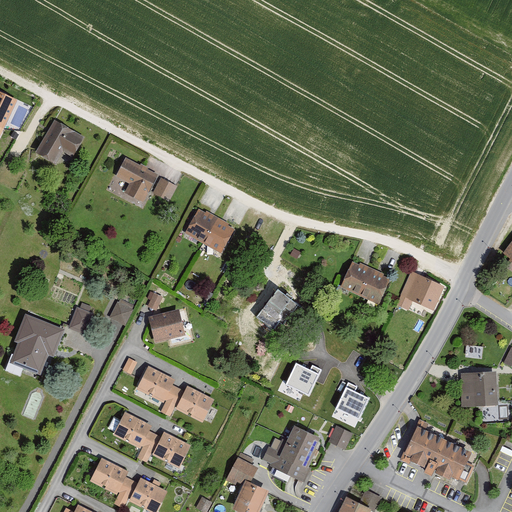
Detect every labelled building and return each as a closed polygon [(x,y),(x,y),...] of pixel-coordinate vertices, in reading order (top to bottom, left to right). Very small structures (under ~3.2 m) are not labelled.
[(0,139),(18,102),(0,93),(0,139)] [(84,139),(56,121),(35,154),(54,166),(63,153),(72,159),(84,139)] [(157,177),(126,160),(116,178),(129,185),(125,194),(143,204),(157,177)] [(162,176),(154,191),(170,200),(178,184),(162,176)] [(235,231),(199,211),(185,235),(221,255),(235,231)] [(511,243),(503,256),(511,262),(511,243)] [(391,281),(353,264),(342,288),(380,306),(391,281)] [(445,287),(411,274),(400,297),(433,313),(445,287)] [(302,311),(278,293),(256,320),(273,333),(279,326),(283,329),(293,315),(297,318),(302,311)] [(118,304),(110,319),(125,327),(133,311),(118,304)] [(78,309),(69,330),(86,336),(94,316),(78,309)] [(179,312),(149,320),(155,345),(185,337),(179,312)] [(56,359),(66,330),(26,316),(15,344),(18,345),(12,363),(43,374),(50,357),(56,359)] [(320,375),(296,363),(286,385),(310,396),(320,375)] [(496,369),(460,371),(463,404),(498,402),(496,369)] [(159,376),(148,371),(138,391),(164,404),(159,413),(171,419),(175,410),(203,423),(213,403),(199,396),(159,376)] [(370,398),(346,387),(336,408),(360,420),(370,398)] [(136,420),(125,414),(114,435),(142,449),(137,459),(147,464),(152,455),(179,469),(190,448),(177,441),(136,420)] [(320,434),(294,422),(287,439),(283,437),(277,449),(269,445),(263,458),(271,462),(269,465),(305,481),(308,475),(312,466),(308,465),(315,450),(313,449),(320,434)] [(473,448),(418,422),(403,453),(458,478),(473,448)] [(353,432),(336,424),(328,440),(345,448),(353,432)] [(258,465),(238,456),(227,478),(242,485),(233,506),(246,511),(257,511),(268,489),(250,481),(258,465)] [(115,467),(102,460),(89,484),(118,498),(114,505),(123,510),(127,501),(149,511),(157,511),(167,494),(153,486),(115,467)] [(368,511),(372,506),(347,494),(338,511),(368,511)]
